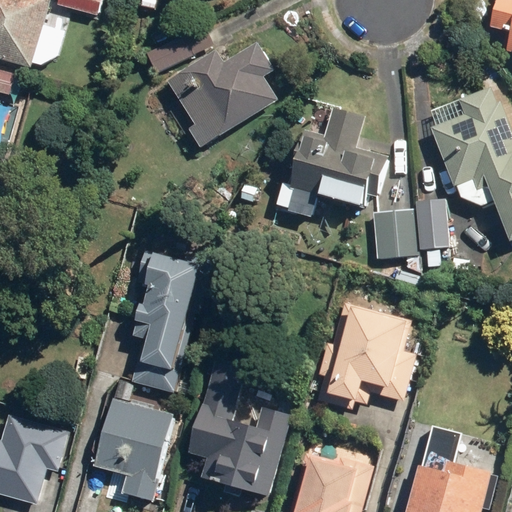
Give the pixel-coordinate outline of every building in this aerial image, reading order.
[(0,0),(0,60),(31,69),(49,0),(0,0)] [(56,0),(55,4),(95,15),(99,0),(56,0)] [(140,0),(139,7),(155,10),(156,0),(140,0)] [(511,0),(498,0),(491,29),(511,34),(511,37),(508,52),(511,52),(511,0)] [(201,24),(144,53),(154,74),(211,45),(201,24)] [(193,124),(187,128),(200,148),(222,134),(223,135),(278,100),(264,78),(274,71),(256,43),(242,51),(233,37),(165,81),(193,124)] [(12,74),(0,70),(0,93),(6,95),(12,74)] [(431,129),(458,195),(483,207),(499,201),(511,232),(511,128),(501,101),(498,103),(492,87),(460,100),(466,115),(431,129)] [(296,187),(289,211),(312,217),(318,196),(367,209),(371,192),(378,193),(388,156),(355,147),(363,116),(331,108),(324,135),(301,129),(290,171),(294,172),(291,185),(296,187)] [(262,206),(262,182),(241,181),(240,206),(262,206)] [(415,202),(419,251),(449,248),(445,200),(415,202)] [(372,213),(375,259),(417,256),(414,210),(372,213)] [(237,237),(233,253),(259,260),(264,244),(237,237)] [(142,340),(131,380),(172,391),(205,266),(143,250),(135,281),(153,286),(148,305),(143,304),(134,338),(142,340)] [(324,375),(318,400),(353,409),(355,401),(366,403),(369,392),(403,401),(415,353),(404,350),(411,320),(342,303),(332,343),(326,342),(318,374),(324,375)] [(215,357),(189,452),(209,458),(203,478),(270,496),(292,415),(260,406),(255,426),(231,420),(247,365),(215,357)] [(111,399),(94,467),(126,475),(122,493),(154,501),(175,415),(111,399)] [(0,494),(36,504),(46,468),(56,471),(68,430),(7,414),(0,440),(0,439),(0,494)] [(429,429),(409,511),(483,511),(493,472),(449,462),(455,436),(429,429)] [(359,511),(371,465),(337,456),(336,461),(304,453),(289,511),(359,511)]
